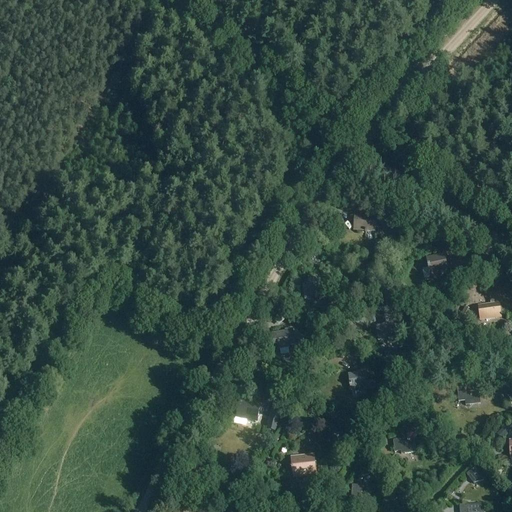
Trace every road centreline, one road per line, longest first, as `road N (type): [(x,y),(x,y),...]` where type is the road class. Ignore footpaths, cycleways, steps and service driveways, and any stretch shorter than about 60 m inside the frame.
road 1 (unclassified): [(139,511),(312,205),(355,148)]
road 2 (unknown): [(137,0),(0,277)]
road 3 (unknown): [(220,367),(435,511)]
road 4 (unclassified): [(355,148),(492,0)]
road 5 (unclassified): [(511,248),(355,148)]
